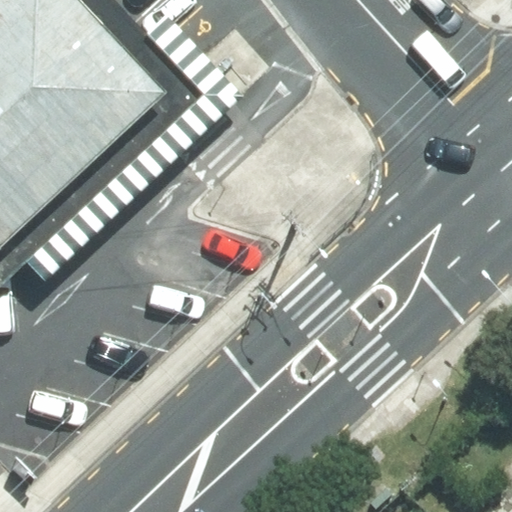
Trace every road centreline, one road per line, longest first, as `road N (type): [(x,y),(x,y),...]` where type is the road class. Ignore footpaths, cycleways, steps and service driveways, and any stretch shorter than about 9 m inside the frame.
road 1 (secondary): [(145,511),(511,162)]
road 2 (tertiary): [(371,0),(511,150)]
